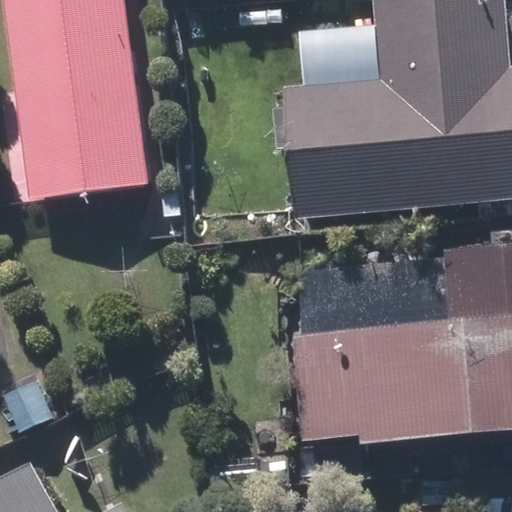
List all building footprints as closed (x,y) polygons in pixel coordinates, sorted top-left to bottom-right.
[(16,0),(43,204),(162,189),(137,0),(16,0)] [(295,92),(307,224),(511,205),(511,0),(385,0),(392,83),(295,92)] [(168,194),(169,217),(191,218),(191,192),(168,194)] [(381,440),(382,452),(511,439),(511,223),(494,226),(496,251),(457,255),(458,261),(330,272),(333,300),(304,302),(316,445),(381,440)] [(232,363),(208,363),(208,388),(231,388),(232,363)] [(12,401),(30,435),(61,420),(42,385),(12,401)] [(0,511),(138,511),(135,507),(125,511),(66,511),(42,468),(0,492),(0,511)] [(217,471),(217,492),(244,492),(244,472),(217,471)] [(460,481),(430,482),(430,506),(460,506),(460,481)]
